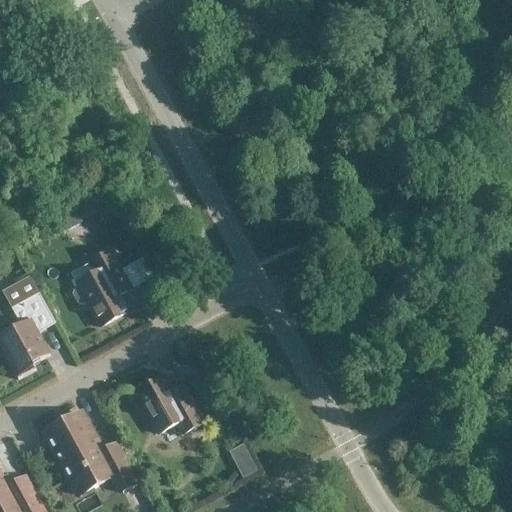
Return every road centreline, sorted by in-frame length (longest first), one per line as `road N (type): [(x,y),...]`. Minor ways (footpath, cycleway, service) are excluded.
road 1 (unclassified): [(262,296),(111,20)]
road 2 (residential): [(0,435),(262,296)]
road 3 (residential): [(262,296),(340,446),(385,511)]
